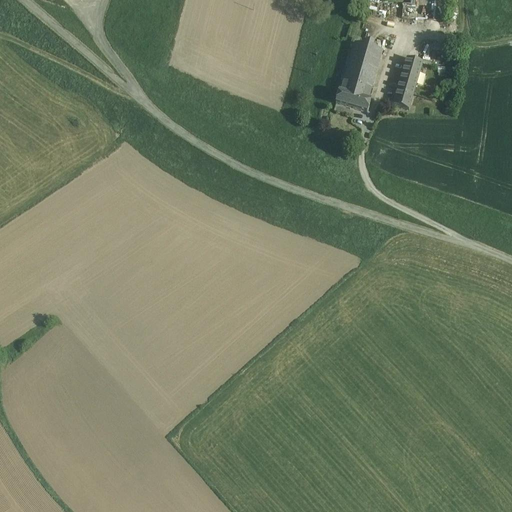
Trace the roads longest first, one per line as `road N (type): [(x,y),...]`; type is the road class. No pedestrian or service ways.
road 1 (unclassified): [(142,103),(245,172),(511,265)]
road 2 (unclassified): [(21,0),(142,103)]
